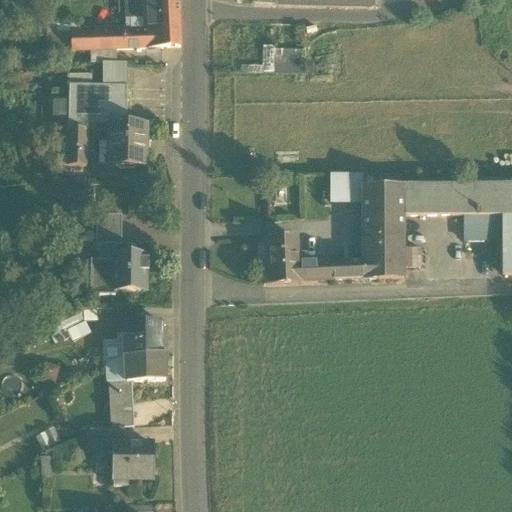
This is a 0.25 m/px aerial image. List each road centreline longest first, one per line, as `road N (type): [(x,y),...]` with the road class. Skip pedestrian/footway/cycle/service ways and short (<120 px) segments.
road 1 (secondary): [(198,511),(195,11)]
road 2 (residential): [(195,11),(371,20),(454,0)]
